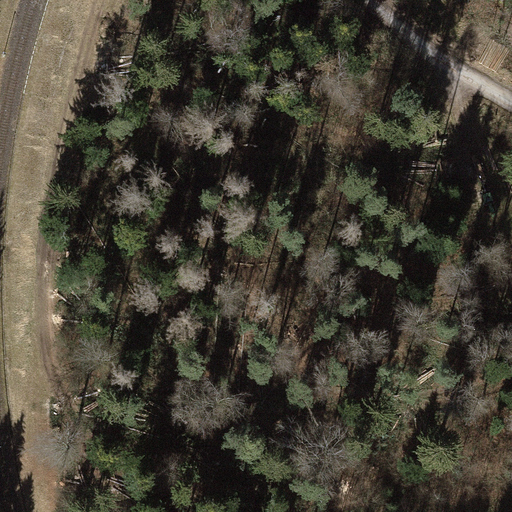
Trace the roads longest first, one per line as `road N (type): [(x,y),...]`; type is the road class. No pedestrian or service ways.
road 1 (track): [(98,0),(48,215),(44,314),(54,368),(113,511)]
road 2 (track): [(447,64),(511,231)]
road 3 (track): [(370,0),(447,64),(511,101)]
